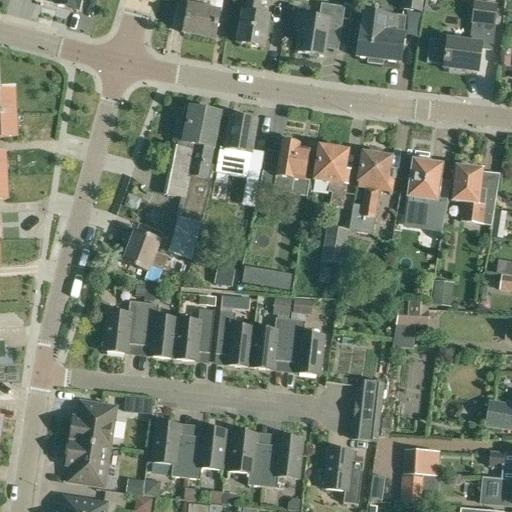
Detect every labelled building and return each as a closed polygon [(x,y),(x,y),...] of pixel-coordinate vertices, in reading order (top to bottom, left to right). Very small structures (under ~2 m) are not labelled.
[(57,0),(55,7),(78,14),(81,0),(57,0)] [(180,0),(188,1),(182,35),(214,41),(219,13),(202,10),(203,0),(180,0)] [(264,49),(269,16),(259,15),(261,0),(248,0),(247,13),(243,12),(238,44),(264,49)] [(423,0),(400,0),(400,10),(422,13),(423,0)] [(495,26),(497,5),(475,2),(472,23),(473,23),(471,43),(448,40),(444,69),(477,74),(480,50),(493,52),(497,26),(495,26)] [(341,32),(344,8),(320,5),(318,20),(298,17),(295,32),(300,33),(297,54),(307,56),(309,60),(316,61),(319,58),(323,58),(327,30),(341,32)] [(403,35),(402,35),(404,18),(363,13),(361,30),(360,30),(360,31),(356,30),(353,54),(357,54),(356,58),(368,60),(367,64),(382,66),(382,62),(400,64),(403,35)] [(0,116),(15,116),(14,92),(0,92),(0,116)] [(173,237),(196,245),(201,222),(204,204),(209,181),(206,181),(219,115),(190,109),(187,125),(178,123),(174,143),(182,144),(181,149),(173,148),(163,196),(181,200),(177,217),(173,237)] [(15,116),(0,116),(0,139),(16,139),(15,116)] [(249,171),(251,155),(257,121),(228,116),(223,149),(219,148),(214,174),(245,180),(243,193),(256,195),(260,173),(249,171)] [(266,151),(258,191),(273,193),(273,196),(290,199),(291,196),(306,199),(309,182),(304,181),(309,152),(298,150),(299,146),(296,145),(294,142),(287,141),(284,144),(281,143),(279,153),(266,151)] [(347,186),(349,173),(344,172),(347,153),(319,149),(314,182),(331,184),(329,193),(332,193),(330,208),(343,210),(346,186),(347,186)] [(349,232),(353,233),(371,236),(379,192),(392,194),(395,174),(388,173),(390,160),(363,155),(358,188),(366,189),(363,207),(354,206),(349,232)] [(408,199),(405,216),(406,216),(421,218),(419,228),(441,231),(440,236),(441,236),(450,182),(439,180),(441,167),(428,165),(426,161),(418,160),(415,163),(413,163),(408,199)] [(492,225),(497,190),(480,188),(482,171),(454,169),(451,202),(463,204),(462,223),(492,225)] [(349,232),(328,229),(323,263),(343,266),(349,232)] [(157,285),(163,271),(168,259),(156,254),(160,243),(136,233),(124,264),(148,274),(145,280),(157,285)] [(196,245),(173,237),(169,253),(192,261),(196,245)] [(235,292),(238,276),(224,274),(222,290),(235,292)] [(511,278),(504,277),(502,276),(499,291),(511,292),(511,278)] [(312,302),(294,300),(293,314),(311,316),(312,302)] [(426,328),(427,311),(428,304),(400,303),(396,326),(426,328)] [(139,347),(144,305),(130,304),(128,316),(108,313),(103,353),(126,356),(127,346),(139,347)] [(159,307),(144,305),(139,347),(152,349),(151,358),(173,361),(178,321),(158,319),(159,307)] [(198,323),(178,321),(173,361),(196,363),(197,354),(210,355),(214,313),(199,311),(198,323)] [(250,369),(254,330),(234,327),(235,315),(220,314),(215,356),(228,357),(227,367),(250,369)] [(274,332),(254,330),(250,369),(272,372),(273,362),(285,363),(290,321),(276,320),(274,332)] [(305,323),(290,321),(285,363),(298,365),(297,374),(320,377),(324,337),(304,335),(305,323)] [(353,419),(354,419),(380,422),(384,386),(358,383),(355,404),(353,419)] [(128,400),(126,413),(151,417),(153,404),(128,400)] [(511,405),(489,401),(485,427),(511,431),(511,405)] [(74,419),(70,443),(110,449),(114,422),(109,421),(111,408),(81,404),(78,420),(74,419)] [(380,422),(354,419),(351,440),(378,443),(380,422)] [(186,480),(190,438),(178,436),(179,427),(156,424),(152,464),(172,466),(171,478),(186,480)] [(202,439),(190,438),(186,480),(200,482),(201,470),(222,472),(227,432),(203,430),(202,439)] [(262,488),(267,446),(254,445),(256,435),(233,433),(228,473),(249,475),(247,487),(262,488)] [(279,448),(267,446),(262,488),(277,490),(278,478),(299,480),(303,441),(280,438),(279,448)] [(110,449),(70,443),(66,466),(71,467),(69,483),(99,487),(101,475),(106,476),(110,449)] [(324,490),(344,493),(343,504),(358,506),(363,464),(350,463),(351,453),(328,451),(324,490)] [(511,455),(490,453),(490,455),(479,454),(478,466),(489,467),(511,469),(511,455)] [(430,498),(430,476),(409,476),(409,498),(430,498)] [(382,503),(386,479),(373,477),(371,502),(382,503)] [(511,493),(487,491),(485,504),(511,506),(511,493)] [(105,511),(107,505),(64,499),(62,511),(105,511)]
